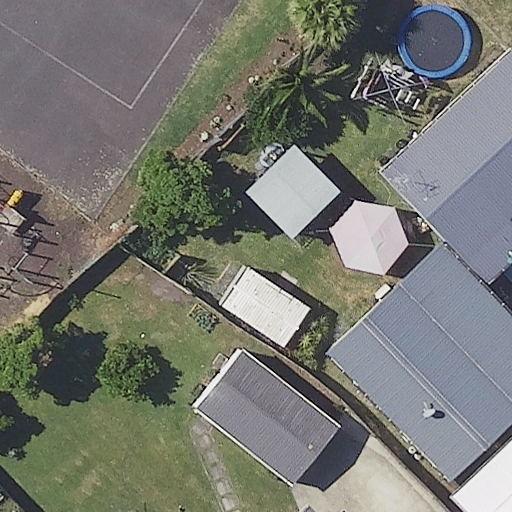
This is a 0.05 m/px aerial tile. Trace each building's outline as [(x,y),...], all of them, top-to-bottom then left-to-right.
[(511,56),(390,164),(492,281),(511,262),(511,56)] [(342,187),(295,139),(246,186),(293,234),(342,187)] [(511,409),(511,313),(443,239),(332,342),(448,469),(511,409)] [(323,306),(253,248),(217,291),(286,349),(323,306)] [(347,424),(244,342),(196,403),(299,484),(347,424)] [(511,511),(511,438),(456,492),(475,511),(511,511)]
